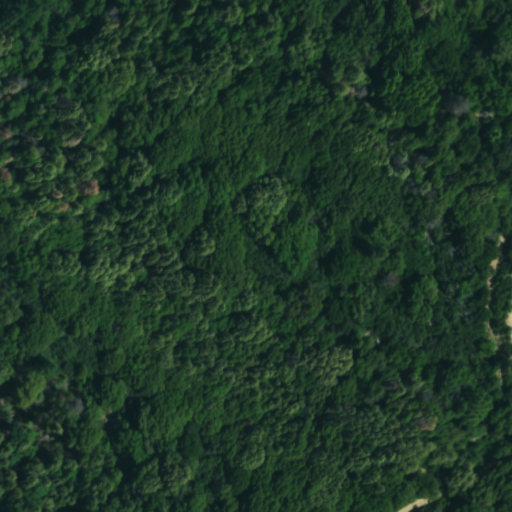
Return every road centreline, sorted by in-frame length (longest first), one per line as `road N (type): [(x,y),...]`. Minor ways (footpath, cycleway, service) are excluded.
road 1 (track): [(401,510),(468,489),(511,459),(511,293)]
road 2 (track): [(511,399),(493,376),(478,290),(498,232)]
